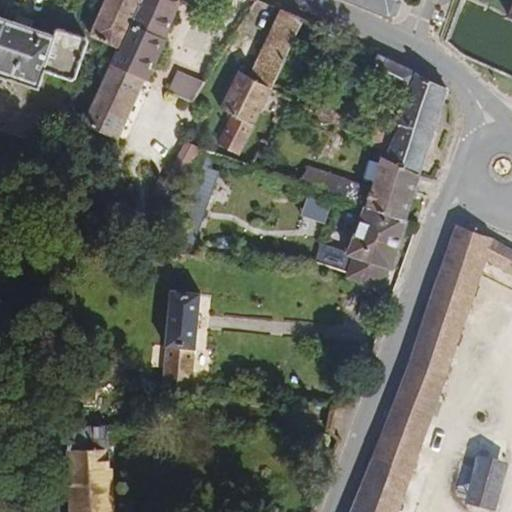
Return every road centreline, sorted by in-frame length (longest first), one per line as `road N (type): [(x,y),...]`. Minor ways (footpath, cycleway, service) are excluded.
road 1 (secondary): [(470,183),(435,226),(334,511)]
road 2 (tertiary): [(492,135),(474,99),(439,65),(401,44)]
